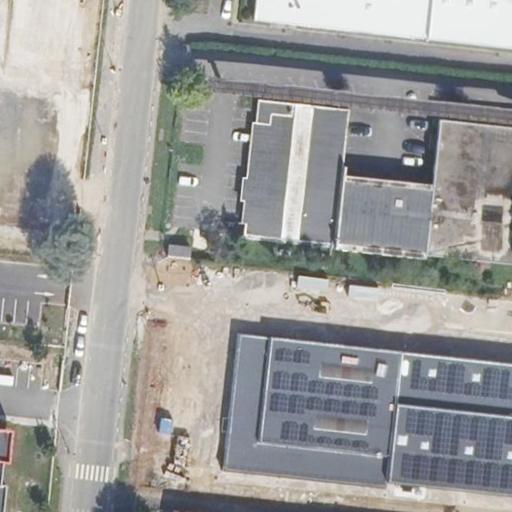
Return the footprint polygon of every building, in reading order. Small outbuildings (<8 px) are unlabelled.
[(511,0),(254,0),(252,19),(511,46),(511,0)] [(511,127),(437,120),(430,185),(421,184),(422,174),(347,167),(346,176),(340,175),(347,108),(255,99),(242,234),(511,260),(511,127)] [(164,242),(163,252),(185,255),(186,245),(164,242)] [(163,252),(161,267),(183,270),(185,255),(163,252)] [(511,365),(236,336),(221,473),(382,490),(383,485),(511,498),(511,365)]
